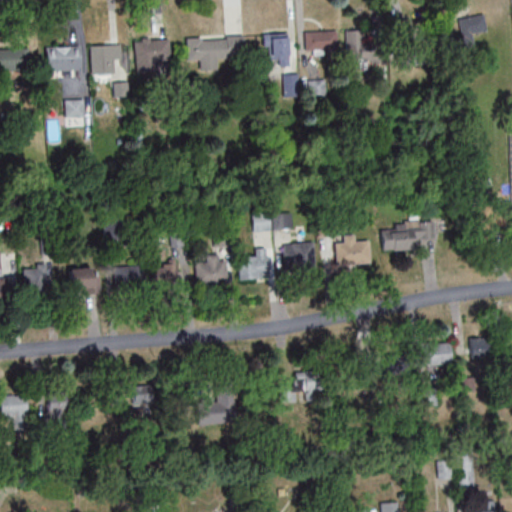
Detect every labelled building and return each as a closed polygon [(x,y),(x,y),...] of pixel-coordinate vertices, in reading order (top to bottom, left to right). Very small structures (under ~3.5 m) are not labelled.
[(475,51),(472,33),(486,31),(483,14),(458,18),(460,34),(441,37),(444,55),(475,51)] [(336,51),(336,31),(304,31),(304,51),(336,51)] [(347,31),(347,69),(370,69),(370,31),(347,31)] [(397,31),(397,62),(424,62),(424,31),(397,31)] [(263,33),(263,57),(277,57),(277,66),(287,66),(287,33),(263,33)] [(185,37),(185,59),(197,59),(197,70),(217,69),(216,58),(244,57),(243,36),(185,37)] [(168,37),(133,39),(135,72),(158,71),(158,61),(169,60),(168,37)] [(118,45),(90,45),(90,76),(118,76),(118,45)] [(46,47),(46,72),(80,72),(80,47),(46,47)] [(0,49),(0,69),(29,70),(29,49),(0,49)] [(297,74),(283,74),(283,90),(297,90),(297,74)] [(78,103),(69,102),(67,112),(76,114),(78,103)] [(484,190),(481,183),(489,180),(491,187),(484,190)] [(507,204),(474,204),(474,236),(507,236),(507,204)] [(252,213),(252,230),(270,230),(270,213),(252,213)] [(413,248),(413,224),(392,224),(392,231),(381,231),(381,248),(413,248)] [(416,237),(432,237),(432,226),(423,226),(423,233),(416,233),(416,237)] [(334,243),(336,265),(369,263),(367,241),(355,242),(354,234),(342,235),(343,242),(334,243)] [(282,243),(282,269),(313,269),(313,243),(282,243)] [(238,279),(268,278),(266,248),(255,248),(256,256),(238,257),(238,279)] [(226,258),(194,258),(194,284),(226,284),(226,258)] [(151,263),(151,284),(176,284),(176,263),(151,263)] [(46,293),(46,265),(22,265),(22,293),(46,293)] [(112,266),(112,284),(144,284),(144,266),(112,266)] [(69,268),(68,290),(98,290),(98,269),(69,268)] [(468,358),(491,358),(491,337),(468,337),(468,358)] [(420,365),(451,363),(449,341),(419,343),(420,365)] [(302,402),(318,402),(318,373),(302,373),(302,402)] [(296,385),(279,385),(279,401),(296,401),(296,385)] [(131,387),(131,412),(158,412),(158,387),(131,387)] [(422,405),(435,405),(435,389),(422,389),(422,405)] [(0,421),(26,421),(26,396),(0,395),(0,421)] [(46,395),(46,424),(65,424),(65,395),(46,395)] [(196,424),(235,424),(235,396),(196,396),(196,424)] [(437,479),(452,479),(452,462),(437,462),(437,479)] [(460,462),(460,489),(473,489),(473,462),(460,462)] [(381,502),(380,511),(398,511),(399,502),(381,502)] [(495,511),(496,502),(479,502),(478,511),(495,511)]
